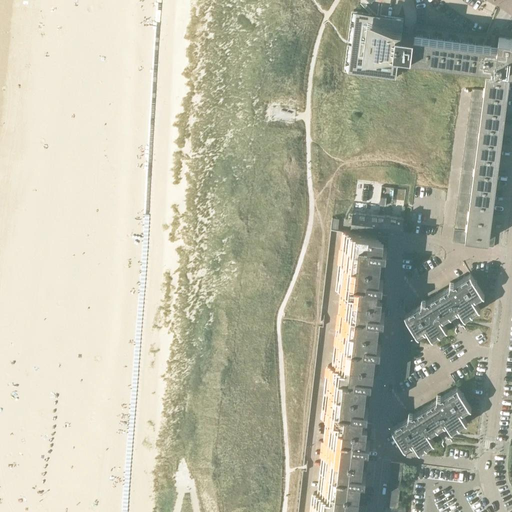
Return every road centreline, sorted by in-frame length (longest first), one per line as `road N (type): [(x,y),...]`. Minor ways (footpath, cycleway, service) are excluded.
road 1 (residential): [(501,511),(487,475),(511,280)]
road 2 (unknown): [(445,250),(465,78)]
